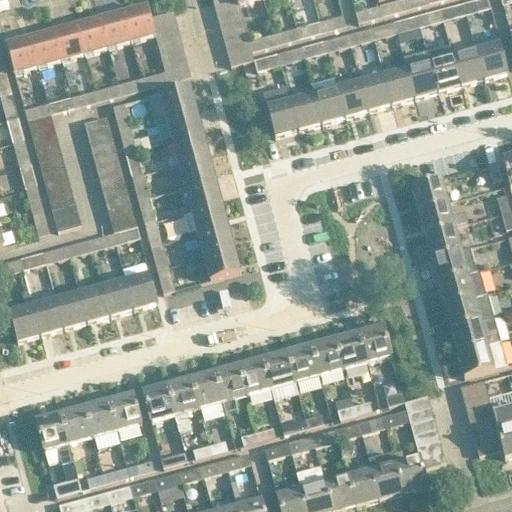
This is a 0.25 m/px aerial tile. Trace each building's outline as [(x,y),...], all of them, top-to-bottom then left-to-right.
[(239,11),(236,0),(234,0),(213,6),(216,17),(239,11)] [(263,5),(262,0),(236,0),(239,11),(263,5)] [(429,9),(426,0),(419,0),(402,5),(406,16),(429,9)] [(426,0),(429,9),(452,3),(450,0),(426,0)] [(511,8),(511,0),(499,0),(502,11),(511,8)] [(488,2),(464,9),(467,21),(491,14),(488,2)] [(406,16),(402,5),(379,11),(383,22),(406,16)] [(467,21),(464,9),(441,15),(445,27),(467,21)] [(242,22),(239,11),(216,17),(219,28),(242,22)] [(383,22),(379,11),(355,18),(358,29),(383,22)] [(153,34),(150,23),(148,12),(123,19),(132,49),(156,43),(153,34)] [(421,33),(444,27),(445,27),(441,15),(419,21),(421,33)] [(176,28),(173,17),(150,23),(153,34),(176,28)] [(132,49),(123,19),(100,25),(108,55),(132,49)] [(346,32),(343,21),(319,28),(323,39),(346,32)] [(398,39),(421,33),(419,21),(395,28),(398,39)] [(245,33),(242,22),(219,28),(222,39),(245,33)] [(108,55),(100,25),(77,31),(85,62),(108,55)] [(179,39),(176,28),(153,34),(156,43),(156,45),(179,39)] [(323,39),(319,28),(296,34),(299,45),(323,39)] [(398,39),(395,28),(371,34),(375,45),(398,39)] [(85,62),(77,31),(54,38),(62,68),(85,62)] [(248,44),(245,33),(222,39),(225,50),(248,44)] [(299,45),(296,34),(273,40),(276,52),(299,45)] [(375,45),(371,34),(348,41),(351,52),(375,45)] [(62,68),(54,38),(30,44),(38,74),(62,68)] [(182,50),(179,39),(156,45),(159,56),(182,50)] [(276,52),(273,40),(249,47),(252,55),(253,58),(276,52)] [(327,58),(351,52),(348,41),(324,47),(327,58)] [(38,74),(30,44),(7,50),(15,80),(38,74)] [(252,55),(249,47),(248,44),(225,50),(228,62),(252,55)] [(304,65),(327,58),(324,47),(302,53),(304,65)] [(509,79),(501,49),(477,55),(485,86),(509,79)] [(185,61),(182,50),(159,56),(162,67),(185,61)] [(304,65),(302,53),(278,60),(282,71),(304,65)] [(255,66),(253,58),(252,55),(228,62),(231,73),(255,66)] [(485,86),(477,55),(454,62),(462,92),(485,86)] [(258,77),(281,71),(282,71),(278,60),(255,66),(258,77)] [(165,78),(188,71),(185,61),(162,67),(165,78)] [(462,92),(454,62),(431,68),(439,98),(462,92)] [(439,98),(431,68),(407,74),(416,105),(439,98)] [(191,83),(188,71),(165,78),(168,89),(191,83)] [(416,105),(407,74),(384,81),(393,111),(416,105)] [(11,100),(5,76),(0,77),(0,101),(0,103),(11,100)] [(168,89),(165,78),(142,84),(145,95),(168,89)] [(393,111),(384,81),(361,87),(369,117),(393,111)] [(145,95),(142,84),(118,90),(121,102),(145,95)] [(369,117),(361,87),(337,94),(346,124),(369,117)] [(121,102),(118,90),(95,97),(98,108),(121,102)] [(197,115),(191,92),(161,100),(167,123),(197,115)] [(300,136),(291,106),(288,93),(264,99),(276,143),(300,136)] [(346,124),(337,94),(314,100),(323,130),(346,124)] [(98,108),(95,97),(71,103),(74,114),(98,108)] [(18,123),(11,100),(0,103),(7,127),(18,123)] [(323,130),(314,100),(291,106),(300,136),(323,130)] [(74,114),(71,103),(48,109),(51,121),(74,114)] [(51,121),(48,109),(24,116),(27,127),(51,121)] [(131,133),(125,110),(113,113),(120,136),(131,133)] [(203,138),(197,115),(167,123),(173,146),(203,138)] [(54,131),(51,121),(27,127),(30,138),(54,131)] [(84,128),(86,139),(111,133),(108,122),(84,128)] [(24,146),(18,123),(7,127),(13,150),(24,146)] [(56,142),(54,131),(30,138),(33,148),(56,142)] [(113,143),(111,133),(86,139),(89,150),(113,143)] [(137,156),(131,133),(120,136),(126,159),(137,156)] [(209,161),(203,138),(173,146),(179,169),(209,161)] [(59,153),(56,142),(33,148),(36,159),(59,153)] [(116,154),(113,143),(89,150),(92,161),(116,154)] [(30,169),(24,146),(13,150),(20,172),(30,169)] [(63,164),(59,153),(36,159),(39,171),(63,164)] [(119,166),(116,154),(92,161),(96,172),(119,166)] [(144,179),(138,156),(137,156),(126,159),(132,183),(144,179)] [(511,192),(511,159),(501,163),(502,168),(507,184),(509,194),(511,192)] [(216,184),(209,161),(179,169),(170,172),(173,185),(183,182),(186,192),(216,184)] [(42,182),(66,176),(63,164),(39,171),(42,182)] [(122,176),(119,166),(96,172),(99,183),(122,176)] [(507,184),(502,168),(494,170),(498,187),(507,184)] [(37,192),(30,169),(20,172),(26,196),(37,192)] [(68,186),(66,176),(42,182),(45,192),(68,186)] [(125,187),(122,176),(99,183),(102,194),(125,187)] [(150,202),(144,179),(132,183),(138,205),(150,202)] [(222,207),(216,184),(186,192),(192,216),(222,207)] [(450,209),(443,185),(443,184),(412,192),(419,217),(450,209)] [(71,198),(68,186),(45,192),(48,204),(71,198)] [(128,199),(125,187),(102,194),(105,205),(128,199)] [(43,216),(37,192),(26,196),(33,220),(43,216)] [(75,210),(71,198),(48,204),(51,216),(75,210)] [(131,209),(128,199),(105,205),(108,216),(131,209)] [(511,217),(511,202),(511,200),(503,202),(507,219),(511,217)] [(156,225),(150,202),(138,205),(145,228),(156,225)] [(228,231),(222,207),(192,216),(198,239),(228,231)] [(134,220),(131,209),(108,216),(111,227),(134,220)] [(453,220),(450,209),(419,217),(425,240),(457,232),(469,228),(465,216),(453,220)] [(78,221),(75,210),(51,216),(54,227),(78,221)] [(50,239),(43,216),(33,220),(39,242),(50,239)] [(114,239),(138,233),(134,220),(111,227),(114,239)] [(81,232),(78,221),(54,227),(57,238),(81,232)] [(163,248),(156,225),(145,228),(151,252),(163,248)] [(235,254),(228,231),(198,239),(205,262),(235,254)] [(463,255),(457,232),(425,240),(432,264),(463,255)] [(141,244),(138,233),(114,239),(117,251),(141,244)] [(117,251),(114,239),(91,245),(94,257),(117,251)] [(94,257),(91,245),(68,252),(70,263),(94,257)] [(169,271),(163,249),(163,248),(151,252),(158,275),(169,271)] [(70,263),(68,252),(44,258),(47,269),(70,263)] [(477,277),(471,253),(463,255),(432,264),(438,288),(477,277)] [(241,278),(235,254),(205,262),(211,286),(241,278)] [(47,269),(44,258),(21,264),(25,275),(47,269)] [(25,275),(21,264),(0,269),(0,281),(0,282),(25,275)] [(176,296),(169,272),(169,271),(158,275),(164,299),(176,296)] [(196,295),(204,294),(200,273),(192,275),(196,295)] [(488,300),(481,276),(477,277),(438,288),(445,312),(488,300)] [(159,309),(150,279),(126,286),(135,316),(159,309)] [(135,316),(126,286),(103,292),(112,322),(135,316)] [(112,322),(103,292),(81,298),(88,329),(112,322)] [(88,329),(81,298),(57,305),(65,335),(88,329)] [(495,323),(489,300),(488,300),(445,312),(451,336),(495,323)] [(65,335),(57,305),(34,311),(42,341),(65,335)] [(42,341),(34,311),(9,318),(18,348),(42,341)] [(502,347),(495,323),(451,336),(458,360),(502,347)] [(392,362),(384,331),(361,337),(369,369),(392,362)] [(369,369),(361,337),(336,344),(345,375),(369,369)] [(345,375),(336,344),(312,350),(321,382),(345,375)] [(508,372),(502,347),(458,360),(464,384),(495,375),(508,372)] [(321,382),(312,350),(288,357),(296,388),(321,382)] [(296,388),(288,357),(263,364),(272,395),(296,388)] [(272,395),(263,364),(240,370),(248,402),(272,395)] [(248,402),(240,370),(215,377),(224,408),(226,418),(238,415),(235,405),(248,402)] [(224,408),(215,377),(191,383),(200,415),(224,408)] [(200,415),(191,383),(167,390),(175,421),(180,438),(193,434),(188,418),(200,415)] [(487,398),(486,396),(484,387),(460,393),(463,404),(487,398)] [(175,421),(167,390),(143,397),(151,428),(175,421)] [(490,410),(487,398),(463,404),(466,416),(490,410)] [(142,430),(134,399),(110,405),(118,437),(142,430)] [(405,408),(403,399),(386,403),(389,412),(405,408)] [(431,413),(428,402),(405,408),(407,417),(408,419),(431,413)] [(118,437),(110,405),(85,412),(94,444),(118,437)] [(371,407),(355,412),(356,421),(373,417),(371,407)] [(493,421),(492,419),(492,418),(490,410),(466,416),(469,428),(493,421)] [(94,444),(85,412),(61,419),(69,450),(94,444)] [(356,421),(355,412),(339,416),(341,425),(356,421)] [(502,456),(505,464),(511,462),(511,412),(492,418),(492,419),(493,421),(496,433),(499,444),(502,456)] [(434,424),(431,413),(408,419),(410,427),(411,430),(434,424)] [(410,427),(408,419),(407,417),(383,423),(386,434),(410,427)] [(74,467),(69,450),(61,419),(36,426),(45,457),(57,453),(62,470),(74,467)] [(322,421),(306,425),(309,434),(325,430),(322,421)] [(496,433),(493,421),(469,428),(473,439),(496,433)] [(362,440),(386,434),(383,423),(359,429),(362,440)] [(437,435),(434,424),(411,430),(414,441),(437,435)] [(309,434),(306,425),(290,429),(293,439),(309,434)] [(362,440),(359,429),(336,436),(339,447),(362,440)] [(499,444),(496,433),(473,439),(476,451),(499,444)] [(274,434),(258,439),(261,447),(276,443),(274,434)] [(440,446),(437,435),(414,441),(417,453),(440,446)] [(339,447),(336,436),(312,442),(315,453),(339,447)] [(261,447),(258,439),(242,443),(245,452),(261,447)] [(315,453),(312,442),(288,448),(291,459),(315,453)] [(502,456),(499,444),(476,451),(479,462),(502,456)] [(443,457),(440,446),(417,453),(419,462),(420,464),(443,457)] [(226,447),(210,451),(212,461),(228,456),(226,447)] [(291,459),(288,448),(264,455),(267,466),(291,459)] [(212,461),(210,451),(194,456),(197,465),(212,461)] [(404,499),(395,469),(392,457),(368,464),(371,475),(380,506),(404,499)] [(446,469),(443,457),(420,464),(423,475),(446,469)] [(248,459),(224,465),(228,476),(251,470),(248,459)] [(164,474),(180,469),(177,460),(161,465),(164,474)] [(423,475),(420,464),(419,462),(395,469),(404,499),(428,493),(423,475)] [(228,476),(224,465),(201,472),(204,483),(228,476)] [(155,477),(152,467),(136,471),(139,481),(155,477)] [(180,489),(204,483),(201,472),(178,478),(180,489)] [(331,511),(325,488),(320,472),(297,479),(301,494),(305,511),(331,511)] [(357,511),(380,506),(371,475),(348,482),(355,511),(357,511)] [(119,476),(103,480),(105,490),(122,485),(119,476)] [(157,496),(180,489),(178,478),(153,485),(157,496)] [(105,490),(103,480),(87,484),(90,494),(105,490)] [(355,511),(348,482),(325,488),(331,511),(355,511)] [(82,496),(78,484),(54,490),(57,502),(82,496)] [(157,496),(153,485),(130,491),(133,502),(157,496)] [(110,508),(133,502),(130,491),(107,497),(110,508)] [(305,511),(301,494),(277,501),(279,511),(305,511)] [(96,511),(110,508),(107,497),(83,504),(85,511),(96,511)]
